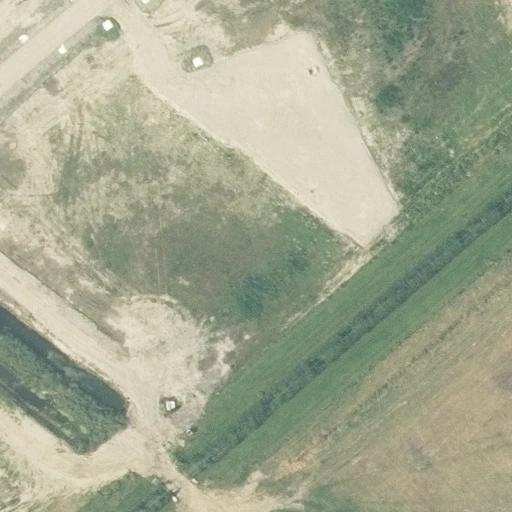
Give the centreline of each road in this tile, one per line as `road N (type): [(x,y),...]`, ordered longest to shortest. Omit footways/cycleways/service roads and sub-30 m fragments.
road 1 (residential): [(185,88),(356,224),(382,194),(291,47)]
road 2 (residential): [(141,453),(151,403),(137,383),(0,273)]
road 3 (residential): [(0,86),(96,0)]
road 4 (residential): [(25,439),(84,472),(141,453)]
